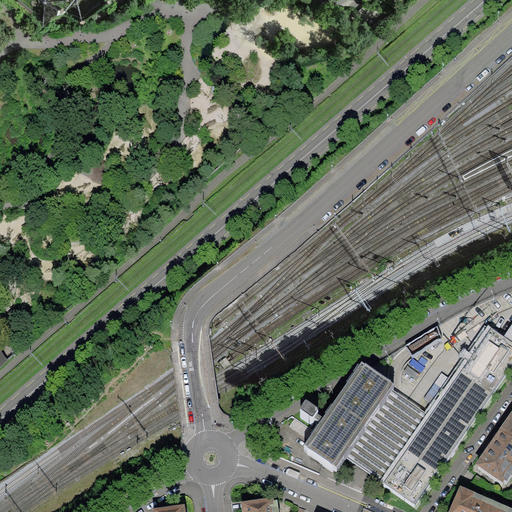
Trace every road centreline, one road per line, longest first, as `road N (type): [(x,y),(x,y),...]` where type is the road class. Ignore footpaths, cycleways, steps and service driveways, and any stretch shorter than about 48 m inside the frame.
road 1 (secondary): [(0,419),(482,0)]
road 2 (unclassified): [(206,439),(192,334),(200,308),(511,32)]
road 3 (unclassified): [(511,281),(461,303),(223,445)]
road 4 (residential): [(511,384),(426,511)]
road 5 (residential): [(228,461),(357,511)]
